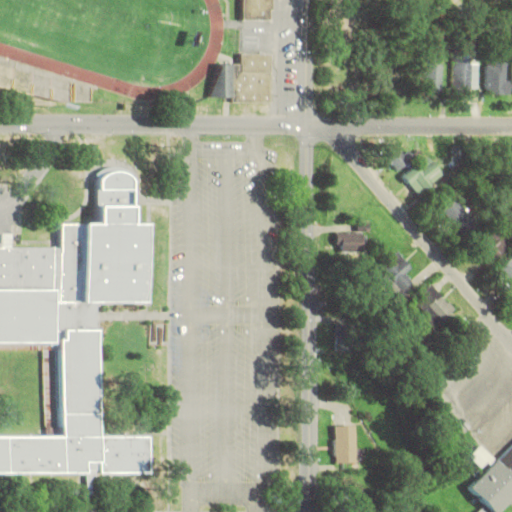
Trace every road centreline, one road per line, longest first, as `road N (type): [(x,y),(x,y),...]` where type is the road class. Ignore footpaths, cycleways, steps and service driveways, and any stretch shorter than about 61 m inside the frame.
road 1 (tertiary): [(0,125),(511,128)]
road 2 (residential): [(307,511),(308,0)]
road 3 (residential): [(511,344),(332,129)]
